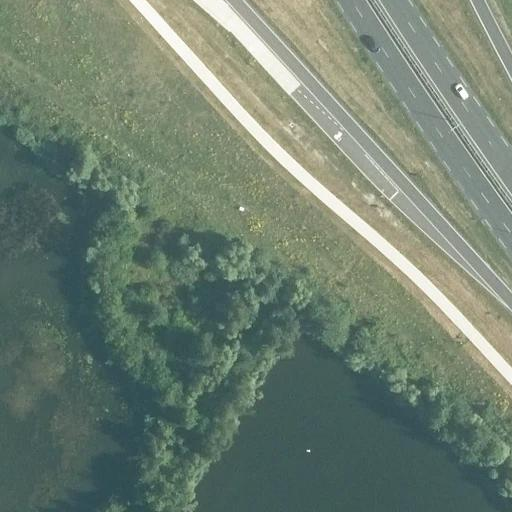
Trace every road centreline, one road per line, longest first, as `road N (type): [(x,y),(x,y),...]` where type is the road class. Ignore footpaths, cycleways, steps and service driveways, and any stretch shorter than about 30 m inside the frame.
road 1 (primary): [(233,0),(511,302)]
road 2 (primary): [(351,0),(511,237)]
road 3 (primary): [(511,178),(392,0)]
